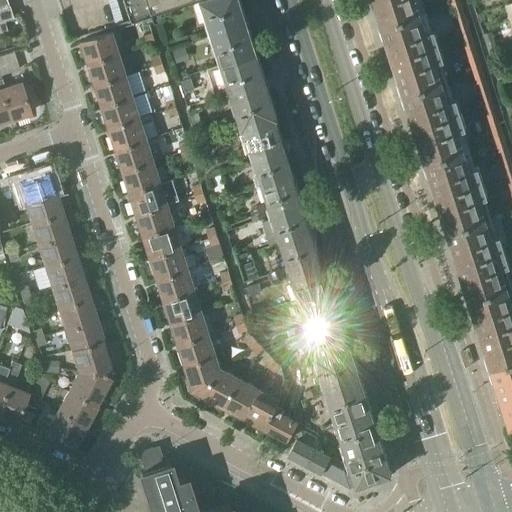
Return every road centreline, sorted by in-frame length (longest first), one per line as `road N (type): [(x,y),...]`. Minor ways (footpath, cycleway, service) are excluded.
road 1 (tertiary): [(490,511),(378,168)]
road 2 (tertiary): [(344,180),(449,511)]
road 3 (residential): [(155,410),(74,137)]
road 4 (residential): [(334,511),(155,410)]
road 5 (tertiary): [(287,0),(344,180)]
road 6 (tertiary): [(378,168),(324,0)]
road 7 (residential): [(74,137),(31,0)]
